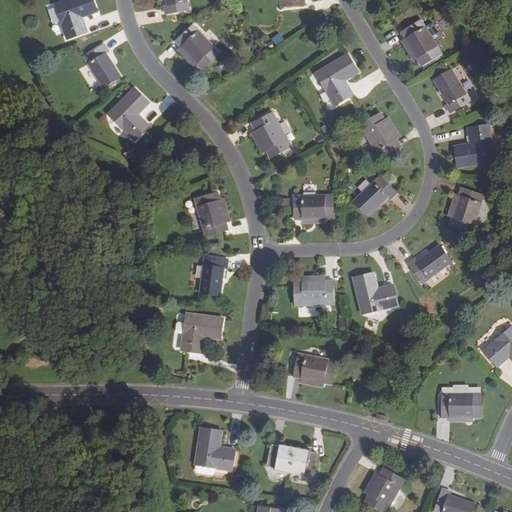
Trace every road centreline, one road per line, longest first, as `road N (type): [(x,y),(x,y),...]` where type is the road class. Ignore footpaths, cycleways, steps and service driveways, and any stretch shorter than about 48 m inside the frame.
road 1 (unclassified): [(255,253),(362,249),(385,241),(421,196),(424,135),(341,0)]
road 2 (unclassified): [(255,253),(244,185),(222,148),(147,70),(122,0)]
road 3 (residential): [(0,399),(235,403)]
road 4 (track): [(188,108),(116,176),(0,179)]
road 5 (unclassified): [(235,403),(256,329),(255,253)]
road 6 (residential): [(235,403),(365,432)]
road 7 (residential): [(365,432),(489,469)]
